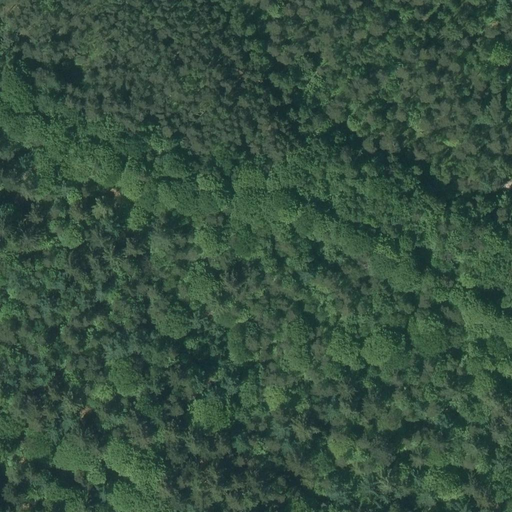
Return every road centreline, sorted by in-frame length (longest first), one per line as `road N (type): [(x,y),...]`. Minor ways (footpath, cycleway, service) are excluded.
road 1 (track): [(0,80),(84,141),(159,172),(225,188),(320,194)]
road 2 (track): [(457,281),(385,297),(248,511)]
road 3 (track): [(320,194),(336,217),(511,304)]
road 4 (track): [(511,186),(320,194)]
